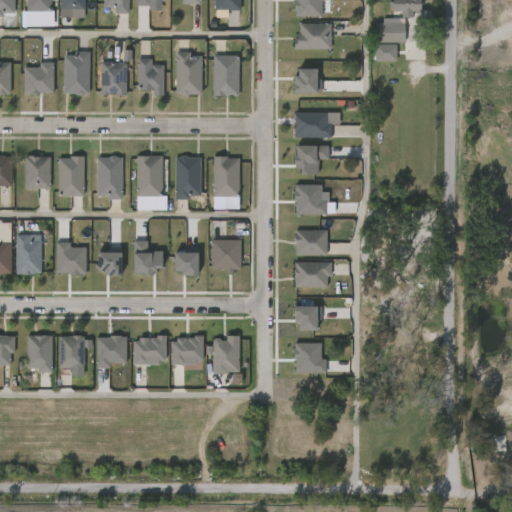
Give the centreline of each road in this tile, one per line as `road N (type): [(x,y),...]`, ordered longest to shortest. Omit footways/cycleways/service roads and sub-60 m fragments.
road 1 (residential): [(449,0),(451,477),(436,492)]
road 2 (residential): [(0,486),(436,492)]
road 3 (residential): [(263,0),(265,397)]
road 4 (residential): [(265,307),(0,305)]
road 5 (residential): [(263,127),(0,125)]
